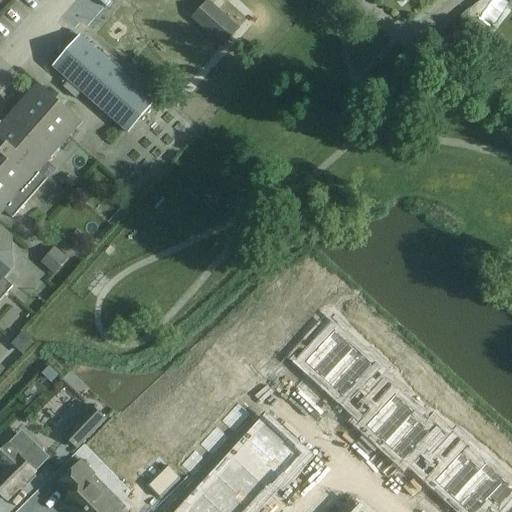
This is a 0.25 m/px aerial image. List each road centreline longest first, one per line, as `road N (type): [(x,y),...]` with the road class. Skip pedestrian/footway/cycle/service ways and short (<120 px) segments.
road 1 (residential): [(242,369),(352,466)]
road 2 (residential): [(355,0),(408,42),(462,0)]
